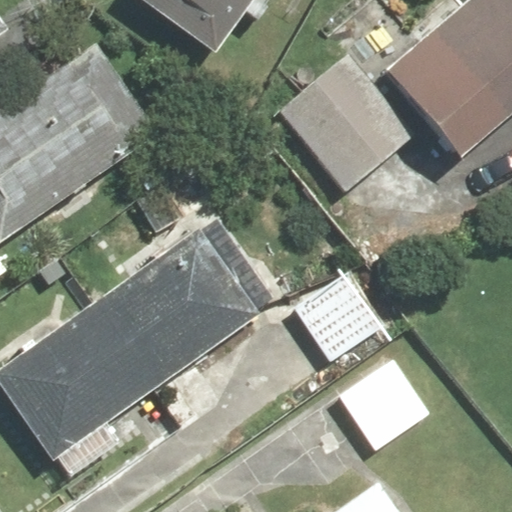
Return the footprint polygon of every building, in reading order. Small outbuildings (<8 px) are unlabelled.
[(120,0),(204,61),(249,0),(120,0)] [(511,0),(468,0),(374,80),(448,167),(511,112),(511,0)] [(92,53),(0,111),(0,241),(151,144),(92,53)] [(343,59),(266,119),(330,201),(407,141),(343,59)] [(188,233),(0,366),(0,405),(42,464),(249,318),(188,233)] [(344,272),(282,314),(323,374),(384,332),(344,272)] [(386,361),(327,404),(369,461),(427,418),(386,361)] [(383,511),(368,490),(336,511),(383,511)]
